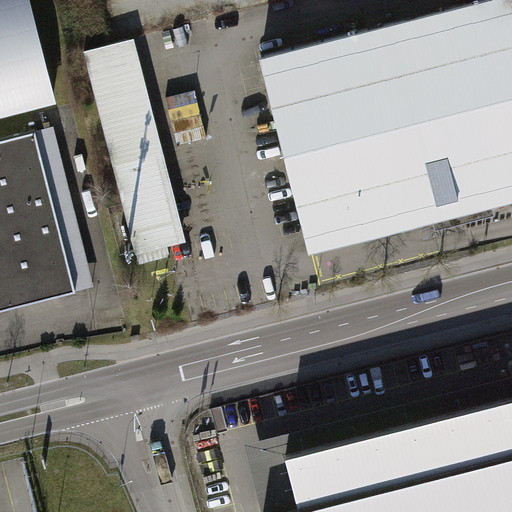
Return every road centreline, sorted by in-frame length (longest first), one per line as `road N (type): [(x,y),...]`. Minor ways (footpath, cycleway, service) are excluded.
road 1 (secondary): [(511,290),(128,388)]
road 2 (secondary): [(128,388),(0,419)]
road 3 (residential): [(128,388),(168,511)]
